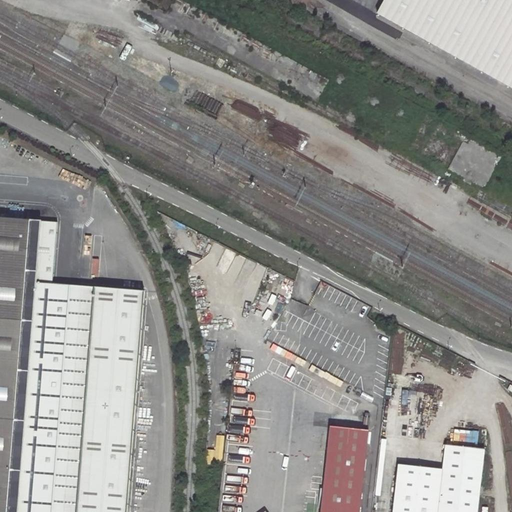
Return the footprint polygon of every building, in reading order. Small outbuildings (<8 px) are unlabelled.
[(511,0),(384,0),(377,13),(511,86),(511,0)] [(0,511),(129,511),(146,288),(54,282),(59,221),(0,216),(0,511)] [(256,280),(254,307),(280,310),(283,283),(256,280)] [(375,308),(370,316),(376,319),(380,310),(375,308)] [(379,330),(389,336),(391,331),(381,325),(379,330)] [(332,427),(322,511),(360,511),(371,419),(365,418),(364,431),(332,427)] [(477,511),(484,449),(446,445),(443,469),(399,465),(393,511),(477,511)]
